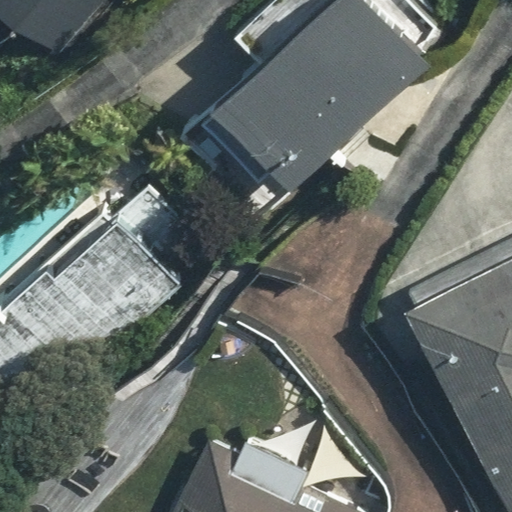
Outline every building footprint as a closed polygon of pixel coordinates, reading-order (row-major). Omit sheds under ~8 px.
[(0,0),(0,36),(15,19),(52,50),(94,0),(0,0)] [(459,35),(427,0),(322,0),(251,63),(327,150),(459,35)] [(199,219),(161,173),(0,302),(0,428),(194,272),(170,242),(199,219)] [(511,244),(434,279),(511,453),(511,244)] [(382,511),(386,506),(227,424),(181,511),(382,511)]
